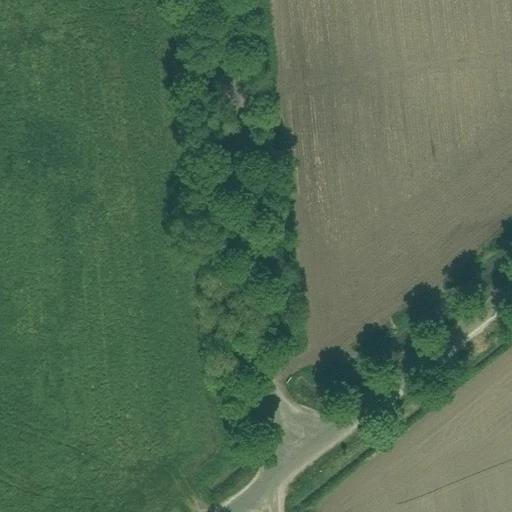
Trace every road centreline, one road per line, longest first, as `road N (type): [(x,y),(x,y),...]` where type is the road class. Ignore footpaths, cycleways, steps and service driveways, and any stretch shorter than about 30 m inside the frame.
road 1 (unclassified): [(206,0),(278,406),(308,453)]
road 2 (residential): [(308,453),(511,293)]
